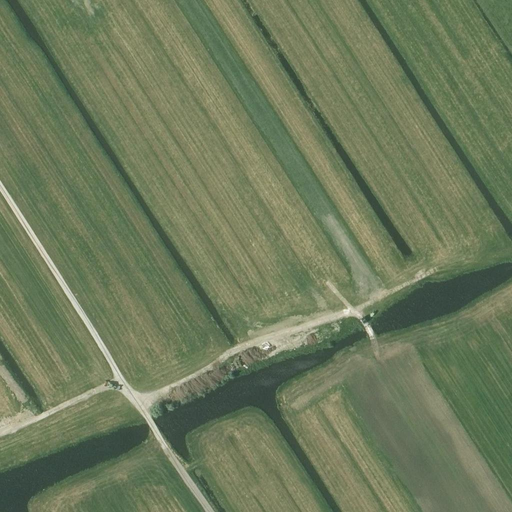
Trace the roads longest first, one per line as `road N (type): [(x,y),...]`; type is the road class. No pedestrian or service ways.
road 1 (track): [(431,271),(354,313),(231,351),(203,374),(136,401),(0,188)]
road 2 (track): [(184,0),(357,263),(354,313),(363,320)]
road 3 (track): [(466,511),(384,385),(363,320)]
road 4 (track): [(0,435),(120,379)]
road 5 (track): [(209,511),(136,401)]
